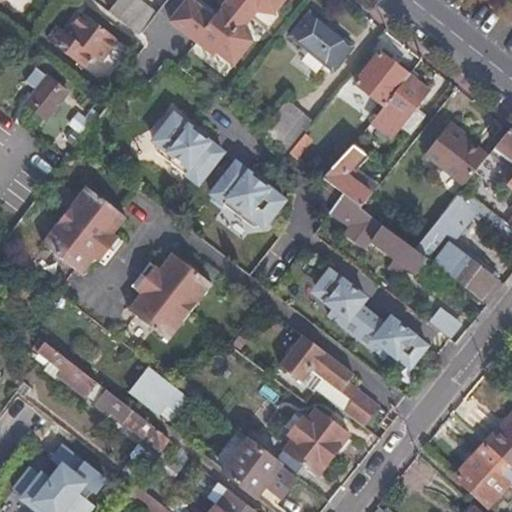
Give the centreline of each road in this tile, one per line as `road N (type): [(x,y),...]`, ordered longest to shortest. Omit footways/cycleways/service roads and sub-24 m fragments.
road 1 (residential): [(511,305),(347,511)]
road 2 (secondary): [(511,81),(409,0)]
